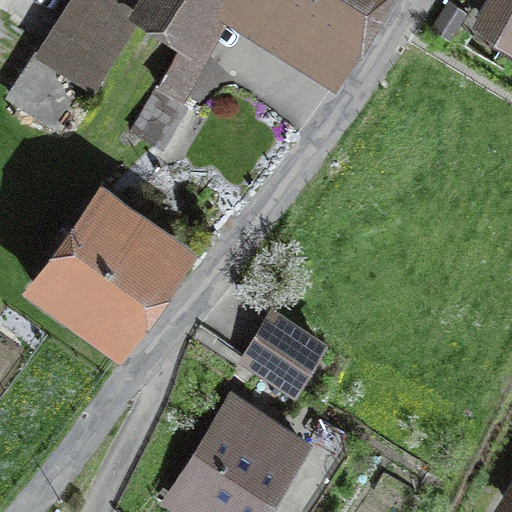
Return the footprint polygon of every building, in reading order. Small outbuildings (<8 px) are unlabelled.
[(383,0),(71,0),(8,99),(54,131),(80,88),(94,94),(136,26),(180,55),(132,133),(161,147),(229,21),(333,89),(383,0)] [(511,0),(490,0),(480,15),(511,34),(511,0)] [(30,296),(120,363),(194,263),(104,196),(30,296)] [(272,313),(246,356),(290,382),(316,339),(272,313)] [(163,503),(176,511),(269,511),(311,448),(234,397),(163,503)]
